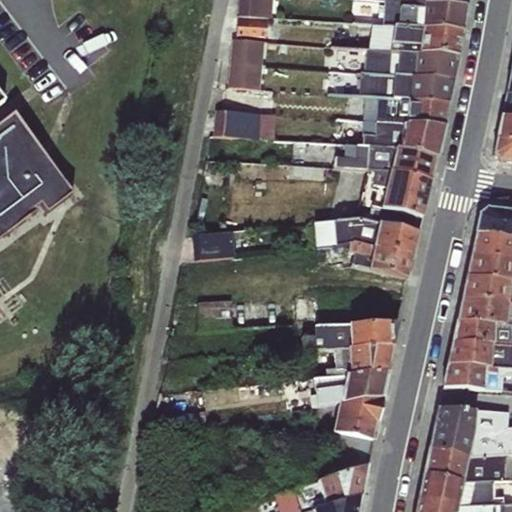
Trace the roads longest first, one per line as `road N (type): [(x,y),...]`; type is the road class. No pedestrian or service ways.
road 1 (residential): [(226,0),(122,511)]
road 2 (residential): [(377,511),(460,173)]
road 3 (residential): [(460,173),(494,0)]
